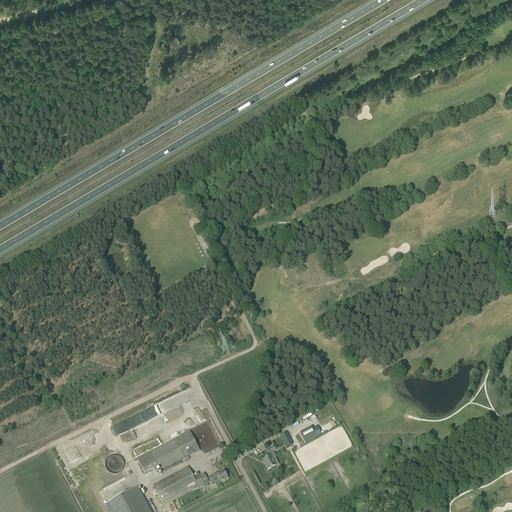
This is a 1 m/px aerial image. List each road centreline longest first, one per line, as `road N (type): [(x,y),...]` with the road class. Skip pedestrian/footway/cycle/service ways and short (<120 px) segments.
road 1 (motorway): [(0,251),(424,0)]
road 2 (motorway): [(385,0),(0,227)]
road 3 (track): [(61,123),(120,83),(136,33),(163,23),(211,24),(242,0)]
road 4 (track): [(0,471),(183,380)]
road 5 (unclassified): [(264,511),(191,376)]
road 6 (track): [(0,296),(61,407)]
